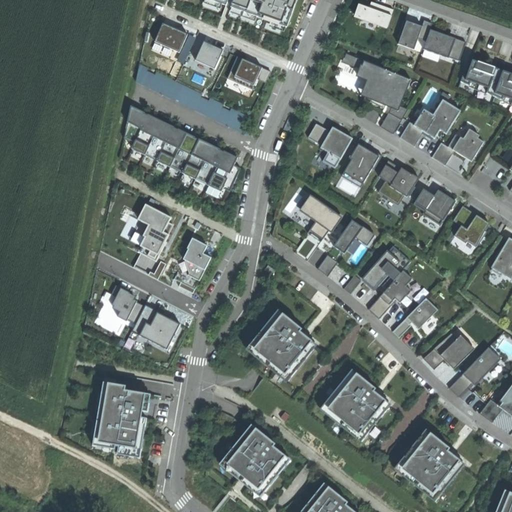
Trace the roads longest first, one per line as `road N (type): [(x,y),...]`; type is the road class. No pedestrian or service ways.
road 1 (residential): [(246,232),(367,321),(442,397),(511,446)]
road 2 (residential): [(511,220),(289,83)]
road 3 (residential): [(206,314),(177,466),(193,511)]
road 4 (track): [(166,511),(109,470),(0,416)]
road 5 (residential): [(153,4),(296,68)]
road 6 (residential): [(117,175),(246,240)]
road 7 (residential): [(263,151),(135,92)]
